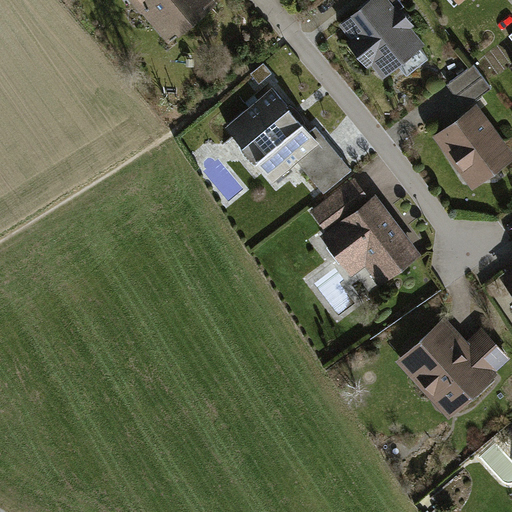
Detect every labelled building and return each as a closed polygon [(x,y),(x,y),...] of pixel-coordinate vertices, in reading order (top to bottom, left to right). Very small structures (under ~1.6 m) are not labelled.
[(132,0),(165,41),(215,0),(132,0)] [(425,42),(391,0),(366,0),(338,22),(381,77),(425,42)] [(478,62),(449,81),(467,106),(495,86),(478,62)] [(310,135),(272,85),(222,124),(268,184),(296,162),(319,191),(348,169),(317,130),(310,135)] [(511,154),(511,150),(478,102),(434,132),(470,184),(511,154)] [(366,195),(354,177),(308,208),(353,274),(366,265),(379,284),(420,256),(375,189),(366,195)] [(511,264),(497,275),(511,295),(511,264)] [(443,313),(398,356),(453,413),(511,356),(482,325),(468,339),(443,313)]
